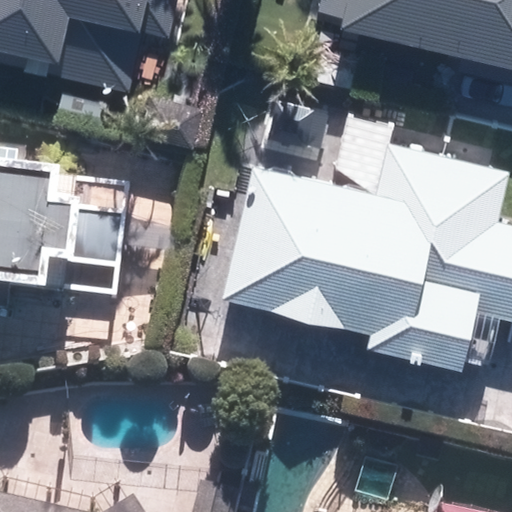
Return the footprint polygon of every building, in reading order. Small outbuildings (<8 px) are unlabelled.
[(0,0),(0,61),(88,83),(153,36),(161,0),(0,0)] [(511,62),(511,0),(313,0),(310,15),(511,62)] [(511,314),(511,217),(497,214),(508,168),(379,136),(365,190),(243,159),(211,285),(451,344),(462,302),(511,314)] [(0,283),(35,286),(37,262),(60,264),(64,210),(35,208),(37,180),(0,176),(0,283)] [(0,511),(47,511),(0,502),(0,511)]
